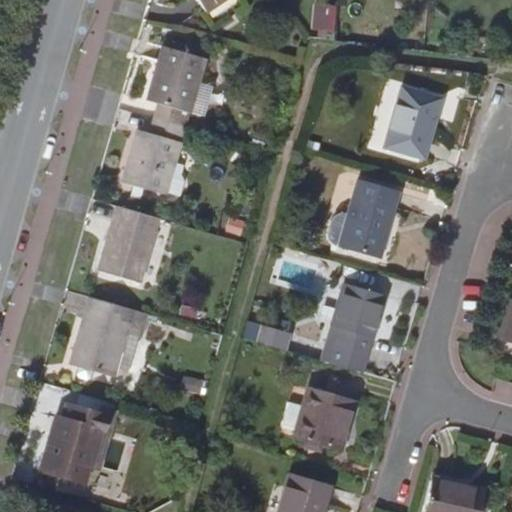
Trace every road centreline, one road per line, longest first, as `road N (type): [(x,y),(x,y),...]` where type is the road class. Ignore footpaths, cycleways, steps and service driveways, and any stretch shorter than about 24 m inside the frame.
road 1 (residential): [(511,148),(474,195),(417,397)]
road 2 (tertiary): [(59,0),(0,204)]
